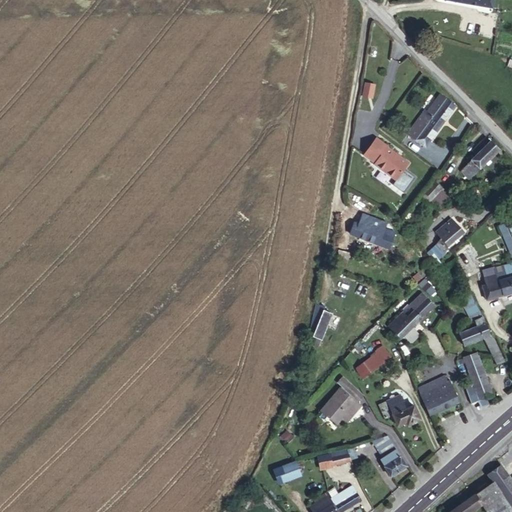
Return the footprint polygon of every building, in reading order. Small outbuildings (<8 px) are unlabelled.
[(364,82),(361,97),(373,99),(376,84),(364,82)] [(425,146),(455,106),(440,95),(427,112),(425,111),(408,134),(425,146)] [(469,178),(498,149),(491,142),(490,142),(486,137),(472,151),(477,155),(462,171),(469,178)] [(396,180),(408,163),(387,148),(388,147),(376,138),(364,155),(376,164),(375,165),(396,180)] [(441,187),(435,182),(425,192),(431,198),(441,187)] [(423,201),(419,199),(414,206),(417,209),(423,201)] [(409,212),(404,219),(409,223),(415,216),(409,212)] [(384,229),(386,223),(362,214),(358,224),(353,223),(350,233),(389,249),(395,233),(384,229)] [(427,253),(434,262),(438,259),(449,249),(447,247),(463,232),(451,219),(436,232),(442,238),(427,253)] [(509,251),(511,250),(511,242),(504,224),(498,226),(506,243),(509,251)] [(337,264),(346,266),(349,253),(338,250),(335,263),(337,264)] [(424,274),(430,269),(427,265),(413,277),(416,282),(425,275),(424,274)] [(486,299),(511,291),(511,268),(496,274),(498,281),(486,284),(482,285),(486,299)] [(496,274),(494,268),(482,271),(484,277),(496,274)] [(498,281),(496,274),(484,277),(486,284),(498,281)] [(505,361),(492,334),(490,335),(486,323),(468,291),(461,295),(465,303),(463,304),(472,322),(475,321),(477,326),(459,334),(464,346),(484,337),(497,365),(505,361)] [(401,338),(434,305),(421,293),(388,326),(401,338)] [(321,340),(331,314),(324,310),(325,307),(316,305),(311,330),(315,331),(310,345),(318,348),(321,340)] [(393,339),(391,339),(376,351),(377,352),(355,369),(362,378),(400,349),(393,339)] [(464,357),(474,384),(480,400),(486,398),(492,395),(477,353),(464,357)] [(459,402),(449,381),(447,382),(444,376),(418,389),(429,415),(459,402)] [(358,401),(363,395),(342,377),(337,382),(358,401)] [(474,384),(465,387),(471,403),(477,401),(481,408),(489,404),(486,398),(480,400),(474,384)] [(352,407),(356,411),(361,405),(340,387),(321,411),(338,426),(344,418),(343,418),(352,407)] [(414,405),(406,409),(400,395),(378,405),(385,418),(393,415),(398,425),(406,422),(408,425),(420,420),(414,405)] [(348,421),(356,411),(352,407),(343,418),(344,418),(348,421)] [(388,435),(371,441),(383,458),(380,460),(391,476),(407,465),(401,456),(400,457),(388,435)] [(351,448),(347,450),(350,460),(355,458),(351,448)] [(347,450),(347,449),(342,451),(346,462),(351,461),(350,460),(347,450)] [(342,451),(318,457),(321,468),(346,462),(342,451)] [(282,468),(286,479),(300,474),(296,463),(282,468)] [(511,505),(511,481),(500,465),(487,474),(493,482),(511,507),(511,505)] [(279,482),(286,479),(282,468),(274,471),(279,482)] [(424,495),(437,481),(433,477),(420,491),(424,495)] [(509,511),(509,508),(511,507),(493,482),(450,511),(470,511),(481,504),(487,511),(509,511)] [(352,485),(331,499),(338,511),(340,511),(361,500),(352,485)] [(338,511),(331,499),(329,495),(310,507),(312,511),(338,511)]
